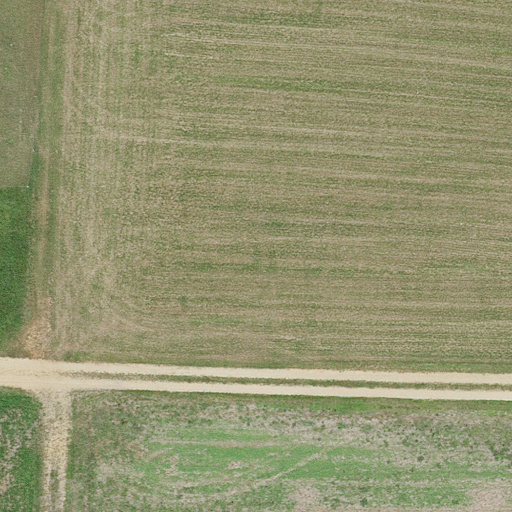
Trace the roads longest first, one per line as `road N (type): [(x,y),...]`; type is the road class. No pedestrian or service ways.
road 1 (track): [(0,374),(511,386)]
road 2 (track): [(56,0),(47,511)]
